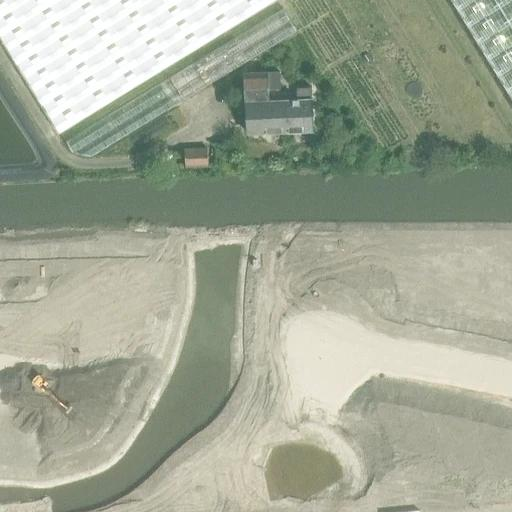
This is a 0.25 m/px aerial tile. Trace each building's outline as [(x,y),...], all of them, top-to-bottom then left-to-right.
[(0,0),(0,37),(59,133),(275,0),(0,0)] [(511,0),(451,0),(511,98),(511,0)] [(283,10),(65,142),(72,154),(91,157),(297,32),(283,10)] [(310,87),(295,88),(279,89),(279,72),(244,74),(246,133),(312,131),(310,87)] [(217,165),(230,164),(230,144),(216,145),(217,165)] [(186,168),(208,167),(207,150),(204,145),(184,147),(186,168)]
